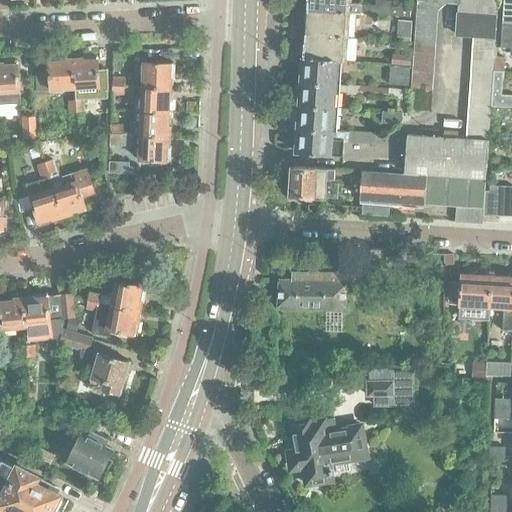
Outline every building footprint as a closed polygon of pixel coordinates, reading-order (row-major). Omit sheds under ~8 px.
[(308,0),(308,10),(350,14),(398,17),(398,16),(410,17),(410,8),(350,4),(350,0),(308,0)] [(472,37),(466,139),(489,141),(491,107),(491,106),(494,72),(495,57),(494,56),(498,0),(418,0),(415,46),(410,108),(431,110),(436,47),(438,12),(448,4),(458,5),(455,36),(472,37)] [(501,24),(511,24),(511,22),(511,9),(502,9),(501,24)] [(306,34),(348,37),(350,14),(308,10),(306,34)] [(398,20),(397,37),(411,38),(412,21),(398,20)] [(511,24),(501,24),(501,38),(511,38),(511,24)] [(304,58),(341,61),(346,61),(348,37),(306,34),(306,42),(305,42),(304,58)] [(391,64),(411,66),(412,55),(392,54),(391,64)] [(74,56),(76,86),(100,84),(99,55),(98,55),(98,56),(85,56),(74,56)] [(51,87),(76,86),(74,56),(64,57),(64,58),(51,59),(51,58),(49,58),(51,87)] [(494,72),(503,72),(504,57),(495,57),(494,72)] [(302,81),(339,84),(341,61),(304,58),(302,81)] [(144,59),(143,84),(173,85),(174,75),(173,75),(173,62),(174,62),(174,61),(144,59)] [(0,61),(0,102),(21,102),(19,60),(18,60),(18,61),(5,62),(5,61),(0,61)] [(390,66),(389,84),(409,86),(410,67),(390,66)] [(494,72),(491,106),(493,106),(493,107),(511,107),(511,96),(502,96),(503,72),(494,72)] [(113,85),(125,86),(125,77),(113,76),(113,85)] [(300,106),(337,109),(338,92),(347,93),(346,94),(388,97),(389,96),(398,97),(397,111),(382,111),(382,113),(402,114),(402,113),(405,113),(407,89),(339,84),(302,81),(300,106)] [(172,95),(173,96),(173,85),(143,84),(142,108),(171,109),(171,108),(172,95)] [(124,95),(125,86),(113,85),(112,94),(124,95)] [(76,100),(77,112),(85,112),(85,99),(76,100)] [(68,112),(77,112),(76,100),(67,100),(68,112)] [(335,132),(335,131),(337,109),(300,106),(298,129),(335,132)] [(172,110),(172,108),(171,108),(171,109),(142,108),(142,111),(136,110),(135,121),(131,121),(130,132),(171,133),(172,122),(170,122),(171,110),(172,110)] [(402,119),(402,114),(382,113),(381,123),(400,124),(402,119)] [(35,117),(22,117),(23,138),(36,138),(35,117)] [(111,131),(123,131),(124,123),(111,123),(111,131)] [(349,131),(335,131),(335,132),(298,129),(296,152),(343,156),(344,141),(348,142),(348,143),(376,144),(376,132),(349,130),(349,131)] [(171,133),(130,132),(130,134),(123,134),(123,131),(111,131),(111,139),(111,144),(141,146),(140,156),(170,158),(170,156),(169,156),(169,143),(171,143),(171,133)] [(489,141),(466,139),(407,135),(405,173),(486,178),(489,141)] [(48,145),(42,147),(63,213),(73,210),(73,209),(85,205),(85,206),(87,206),(84,197),(96,193),(88,168),(60,176),(48,145)] [(63,213),(42,147),(37,149),(41,163),(37,164),(42,179),(28,184),(31,193),(40,221),(42,221),(41,220),(54,216),(54,217),(63,213)] [(500,183),(501,167),(491,166),(490,182),(500,183)] [(338,198),(339,183),(335,182),(336,170),(292,167),(290,195),(338,198)] [(486,180),(427,175),(363,171),(361,200),(425,204),(456,206),(455,221),(482,223),(486,180)] [(511,216),(511,185),(501,185),(501,192),(500,216),(511,216)] [(391,263),(392,249),(360,247),(359,267),(380,268),(381,262),(391,263)] [(116,280),(111,305),(141,310),(142,300),(141,300),(144,287),(145,287),(145,286),(136,284),(138,272),(119,268),(117,281),(116,280)] [(346,311),(347,273),(297,272),(296,280),(279,280),(278,303),(297,303),(297,309),(346,311)] [(491,307),(493,275),(461,273),(461,282),(452,281),(451,295),(460,296),(459,305),(491,307)] [(502,331),(511,330),(511,276),(493,275),(491,307),(504,308),(502,331)] [(88,300),(100,302),(101,294),(90,292),(88,300)] [(73,293),(60,294),(62,318),(75,317),(73,293)] [(27,326),(26,326),(27,340),(61,337),(63,329),(62,318),(60,294),(49,295),(49,294),(47,294),(47,295),(34,297),(34,296),(24,297),(27,326)] [(3,328),(26,326),(27,326),(24,297),(14,298),(1,300),(1,299),(0,299),(0,302),(1,314),(0,314),(0,338),(4,339),(3,328)] [(141,310),(111,305),(100,302),(88,300),(87,308),(96,309),(92,333),(109,336),(110,330),(136,334),(136,333),(135,333),(138,320),(139,320),(141,310)] [(68,318),(66,330),(75,332),(78,320),(68,318)] [(93,338),(63,329),(61,337),(60,342),(90,351),(93,338)] [(35,344),(27,345),(27,357),(36,356),(35,344)] [(27,357),(27,345),(18,345),(18,357),(27,357)] [(129,361),(95,351),(91,366),(95,368),(92,377),(105,380),(102,389),(120,394),(129,361)] [(511,362),(488,361),(488,362),(488,374),(511,375),(511,373),(511,362)] [(487,380),(488,374),(488,362),(487,362),(486,363),(473,362),(472,380),(487,380)] [(391,381),(368,381),(368,395),(375,395),(375,405),(399,405),(399,395),(414,395),(413,381),(413,371),(391,371),(391,381)] [(495,398),(494,408),(511,409),(511,399),(495,398)] [(511,409),(494,408),(494,418),(511,419),(511,409)] [(330,464),(367,458),(362,425),(336,429),(334,418),(313,422),(312,416),(292,419),(297,450),(292,451),(288,456),(289,466),(294,469),(304,468),(306,484),(332,480),(330,464)] [(82,433),(68,461),(99,477),(103,469),(108,472),(114,459),(109,457),(113,449),(105,445),(108,440),(91,430),(88,436),(82,433)] [(33,458),(50,466),(55,454),(39,446),(33,458)] [(490,446),(489,455),(505,456),(506,447),(490,446)] [(505,456),(489,455),(488,465),(504,466),(505,456)] [(55,485),(2,458),(0,463),(0,504),(15,511),(55,511),(63,496),(52,491),(55,485)] [(491,494),(491,504),(507,505),(508,495),(491,494)]
